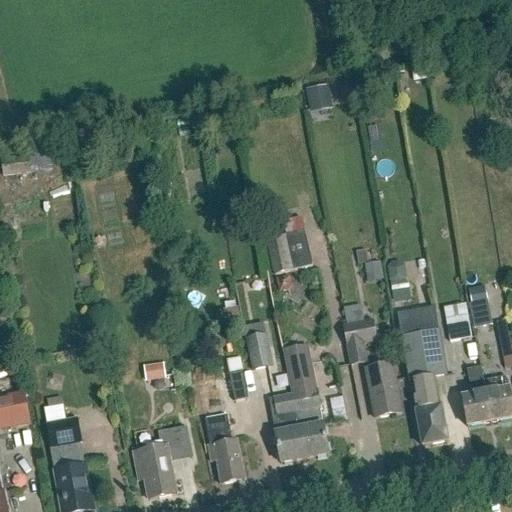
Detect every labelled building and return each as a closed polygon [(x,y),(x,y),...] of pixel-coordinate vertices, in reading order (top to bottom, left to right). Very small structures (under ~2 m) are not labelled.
[(328,88),(306,92),(310,113),(332,109),(328,88)] [(273,277),(312,268),(301,221),(283,225),(286,238),(265,243),(273,277)] [(378,250),(359,253),(361,265),(380,262),(378,250)] [(392,264),(388,270),(389,283),(396,287),(402,286),(406,281),(405,268),(399,263),(392,264)] [(365,285),(383,282),(380,267),(362,270),(365,285)] [(474,331),(492,327),(488,303),(470,306),(474,331)] [(449,344),(471,340),(466,306),(443,310),(449,344)] [(446,444),(434,381),(447,378),(434,309),(397,316),(409,386),(413,385),(418,414),(416,414),(422,448),(446,444)] [(367,365),(364,348),(377,345),(373,322),(342,328),(346,351),(347,351),(351,368),(367,365)] [(504,371),(511,369),(511,356),(505,323),(495,325),(504,371)] [(252,372),(272,368),(266,336),(246,340),(252,372)] [(283,354),(292,397),(304,462),(329,457),(323,427),(319,409),(320,409),(317,392),(315,392),(307,349),(283,354)] [(234,404),(248,401),(242,374),(239,359),(226,362),(234,404)] [(164,365),(144,369),(146,384),(166,380),(164,365)] [(375,422),(402,417),(392,367),(365,372),(375,422)] [(491,425),(483,384),(480,370),(467,373),(471,398),(462,400),(467,430),(491,425)] [(483,384),(491,425),(511,421),(511,409),(506,379),(483,384)] [(0,431),(30,426),(24,394),(0,398),(0,431)] [(280,466),(304,462),(292,397),(268,401),(275,436),(275,437),(280,466)] [(65,424),(62,406),(43,410),(46,428),(51,450),(50,450),(58,497),(64,496),(66,511),(86,511),(86,509),(93,507),(85,467),(78,469),(74,447),(81,446),(77,422),(65,424)] [(232,444),(227,418),(205,422),(210,449),(208,449),(211,466),(216,465),(220,488),(245,483),(237,443),(232,444)] [(176,497),(170,465),(191,461),(185,431),(158,436),(161,450),(133,455),(139,485),(144,484),(148,503),(176,497)]
